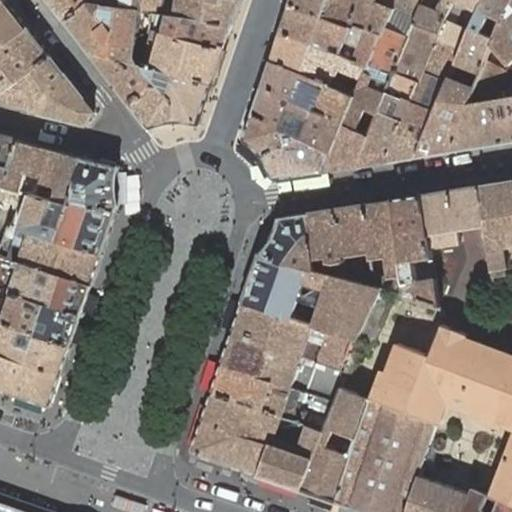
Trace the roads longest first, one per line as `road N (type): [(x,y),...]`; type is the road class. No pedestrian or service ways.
road 1 (residential): [(157,165),(63,455)]
road 2 (residential): [(151,487),(246,199)]
road 3 (residential): [(511,160),(246,199)]
road 4 (residential): [(268,0),(214,154)]
road 5 (residential): [(122,124),(27,0)]
road 6 (residential): [(0,119),(84,140),(122,124)]
